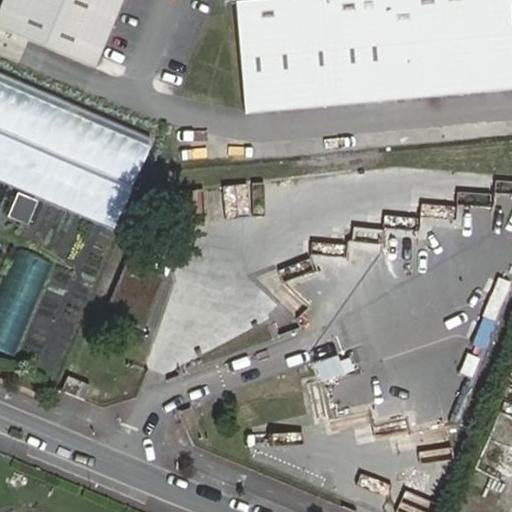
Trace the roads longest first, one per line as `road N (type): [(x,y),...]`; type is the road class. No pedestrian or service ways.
road 1 (unknown): [(158,0),(138,54),(151,103),(163,115),(233,139),(276,145),(511,117)]
road 2 (residential): [(0,415),(233,511)]
